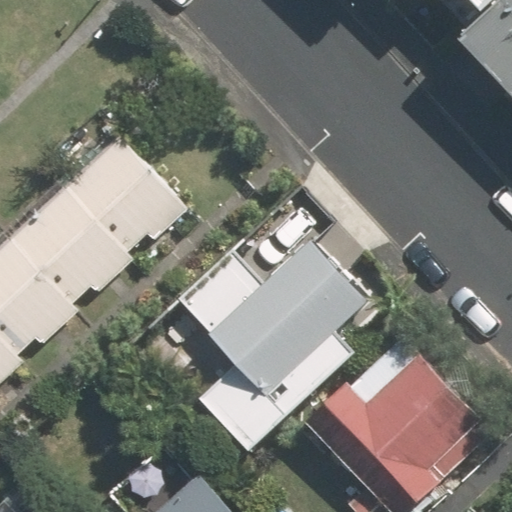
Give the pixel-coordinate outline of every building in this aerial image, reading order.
[(511,0),(501,0),(490,11),(464,36),(511,87),(511,0)] [(480,0),(490,11),(501,0),(480,0)] [(121,133),(67,185),(133,253),(186,201),(121,133)] [(67,185),(14,236),(79,304),(133,253),(67,185)] [(14,236),(0,249),(0,329),(25,355),(79,304),(14,236)] [(211,393),(253,439),(355,347),(351,341),(382,313),(313,237),(265,280),(236,248),(183,296),(212,328),(211,329),(243,364),(211,393)] [(0,329),(0,379),(25,355),(0,329)] [(333,403),(421,499),(493,434),(405,338),(333,403)] [(162,511),(240,511),(205,473),(162,511)]
